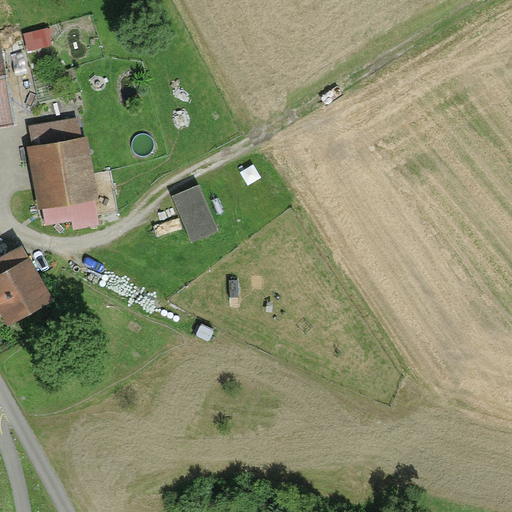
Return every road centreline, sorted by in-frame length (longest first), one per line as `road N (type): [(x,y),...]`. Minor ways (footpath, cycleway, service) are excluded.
road 1 (track): [(511,467),(99,268),(59,237)]
road 2 (track): [(455,0),(238,139),(161,177),(119,224)]
road 3 (track): [(65,511),(5,404)]
